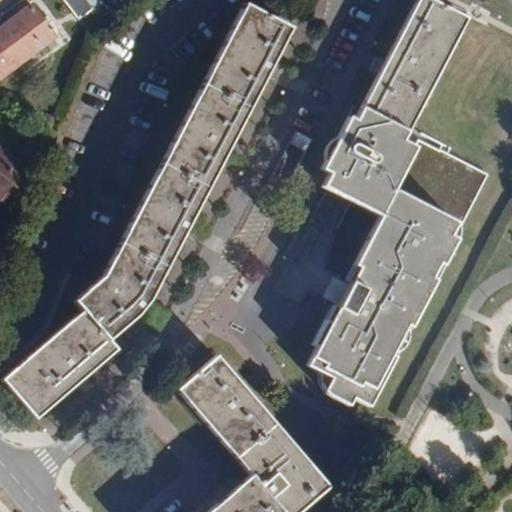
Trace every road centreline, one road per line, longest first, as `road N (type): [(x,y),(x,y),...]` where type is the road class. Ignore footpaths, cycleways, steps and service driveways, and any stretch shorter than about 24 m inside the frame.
road 1 (residential): [(20,487),(148,375),(337,0)]
road 2 (residential): [(206,0),(146,47),(58,260),(0,351)]
